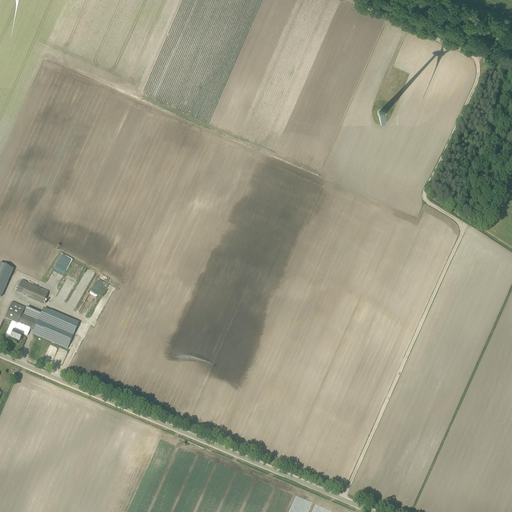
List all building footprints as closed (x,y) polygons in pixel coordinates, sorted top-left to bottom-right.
[(61,255),(60,259),(65,261),(64,266),(68,267),(71,258),(61,255)] [(0,296),(1,297),(13,268),(0,263),(0,296)] [(100,293),(105,283),(97,279),(92,288),(100,293)] [(21,281),(17,292),(43,304),(48,292),(39,288),(21,281)] [(74,333),(78,324),(44,309),(42,314),(39,322),(24,315),(22,315),(25,308),(12,302),(5,319),(18,325),(15,331),(13,330),(9,329),(6,334),(11,336),(10,338),(19,342),(22,334),(19,333),(22,326),(35,332),(33,334),(67,349),(74,333)]
